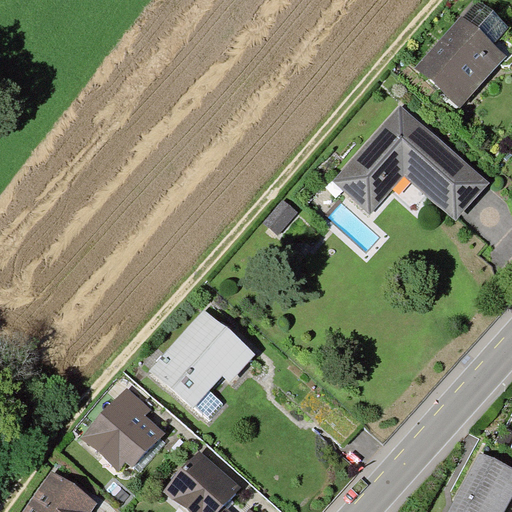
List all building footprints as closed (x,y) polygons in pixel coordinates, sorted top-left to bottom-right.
[(511,57),(511,35),(478,7),(418,71),(465,111),(511,57)] [(497,187),(403,109),(336,185),(375,215),(410,179),(464,223),(497,187)] [(265,358),(210,312),(154,373),(212,418),(265,358)] [(151,409),(128,387),(80,437),(117,472),(126,463),(132,469),(166,433),(146,414),(151,409)] [(242,488),(199,450),(163,492),(186,511),(230,511),(225,507),(242,488)] [(511,511),(511,467),(485,456),(454,511),(511,511)] [(22,511),(91,511),(98,502),(50,470),(22,511)]
